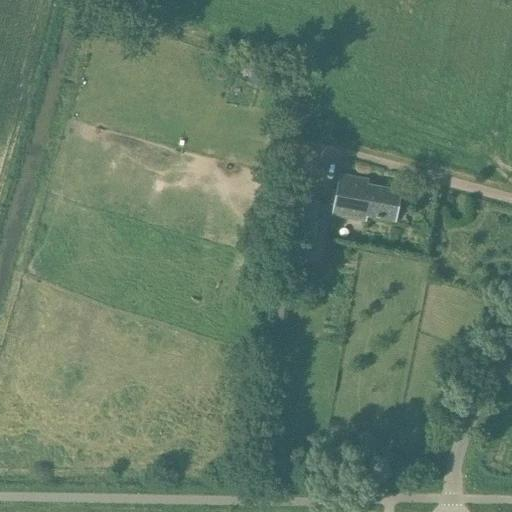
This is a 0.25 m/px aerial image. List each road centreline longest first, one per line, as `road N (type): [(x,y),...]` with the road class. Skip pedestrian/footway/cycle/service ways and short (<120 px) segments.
road 1 (residential): [(511,190),(317,139)]
road 2 (residential): [(511,341),(459,456),(454,511)]
